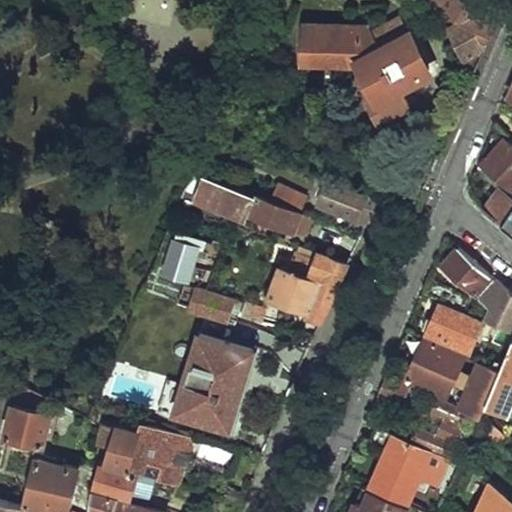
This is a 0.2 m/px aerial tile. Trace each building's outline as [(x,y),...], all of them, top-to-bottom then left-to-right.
[(431,0),(466,19),(491,33),(500,11),(480,0),(431,0)] [(368,99),(376,118),(410,105),(402,85),(431,72),(415,35),(412,37),(403,18),(373,31),(373,18),(298,18),(299,59),(362,61),(376,95),(368,99)] [(491,33),(466,19),(452,27),(473,74),(491,33)] [(486,160),(511,184),(511,142),(506,137),(486,160)] [(269,197),(201,169),(190,192),(239,212),(241,207),(292,227),(295,220),(310,226),(314,216),(298,209),(269,197)] [(376,198),(364,192),(361,197),(319,180),(318,184),(322,186),(318,200),(365,221),(376,198)] [(275,183),(269,197),(298,209),(305,195),(275,183)] [(312,198),(318,200),(322,186),(318,184),(312,198)] [(504,221),(511,212),(511,200),(502,192),(488,207),(504,221)] [(180,235),(167,270),(185,276),(197,241),(180,235)] [(296,243),(295,246),(294,250),(316,260),(309,277),(283,265),(273,292),(312,307),(311,312),(324,316),(345,263),(296,243)] [(511,293),(458,246),(446,260),(486,295),(478,315),(483,317),(511,331),(511,293)] [(443,298),(455,304),(461,293),(429,277),(424,289),(443,298)] [(236,301),(195,287),(188,305),(229,319),(236,301)] [(455,304),(443,298),(429,330),(469,348),(480,324),(483,317),(478,315),(455,304)] [(511,331),(483,317),(480,324),(511,339),(511,331)] [(408,328),(401,343),(420,350),(408,377),(450,393),(457,378),(471,385),(463,406),(471,409),(482,414),(488,401),(501,369),(479,360),(473,374),(461,368),(467,354),(408,328)] [(197,335),(175,411),(230,427),(253,351),(197,335)] [(511,342),(501,369),(488,401),(509,410),(511,403),(511,342)] [(401,403),(421,410),(443,420),(439,431),(422,424),(416,438),(453,454),(455,446),(471,409),(463,406),(410,382),(389,373),(380,394),(401,403)] [(14,402),(7,432),(44,441),(51,410),(60,413),(64,406),(19,383),(14,402)] [(197,438),(137,419),(134,427),(123,424),(122,429),(107,425),(103,443),(116,447),(111,460),(143,471),(148,473),(152,461),(166,465),(163,478),(182,485),(188,465),(178,462),(181,450),(192,453),(197,438)] [(453,454),(416,438),(397,430),(373,486),(410,502),(417,484),(421,475),(431,479),(452,488),(454,483),(464,458),(461,458),(453,454)] [(461,458),(465,450),(455,446),(453,454),(461,458)] [(38,453),(27,501),(68,510),(79,463),(38,453)] [(143,471),(111,460),(101,458),(90,485),(134,498),(143,471)] [(153,504),(161,478),(148,473),(143,471),(134,498),(153,504)] [(417,484),(427,488),(431,479),(421,475),(417,484)] [(511,511),(511,502),(488,482),(473,511),(511,511)] [(406,511),(411,502),(410,502),(373,486),(365,483),(352,511),(406,511)] [(90,485),(89,507),(107,511),(106,511),(171,511),(135,500),(134,498),(90,485)] [(0,499),(0,511),(36,511),(37,510),(0,499)]
